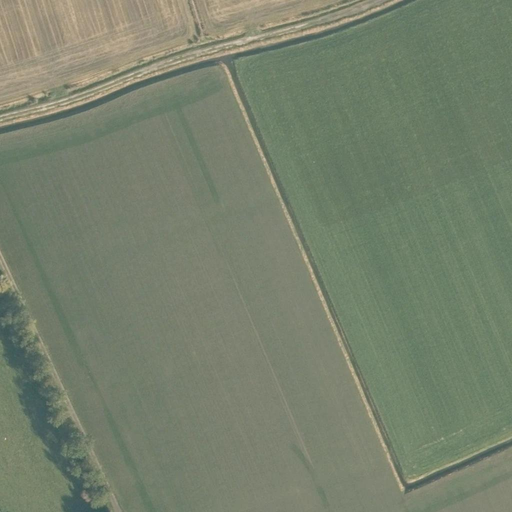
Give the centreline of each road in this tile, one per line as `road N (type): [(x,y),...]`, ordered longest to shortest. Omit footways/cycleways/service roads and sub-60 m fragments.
road 1 (track): [(0,120),(337,22),(384,0)]
road 2 (track): [(114,511),(0,263)]
